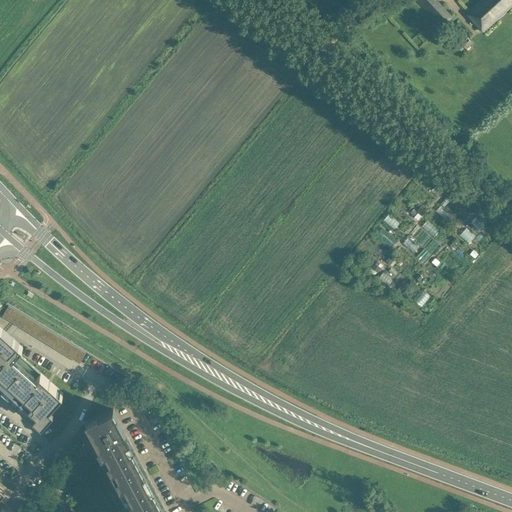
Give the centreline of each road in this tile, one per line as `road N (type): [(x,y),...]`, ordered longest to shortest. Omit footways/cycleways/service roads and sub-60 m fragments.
road 1 (track): [(264,0),(511,206)]
road 2 (tertiary): [(511,502),(308,423),(218,375)]
road 3 (tertiary): [(218,375),(49,242),(18,208)]
road 4 (tertiary): [(6,238),(144,340),(218,375)]
road 5 (unknown): [(130,408),(98,413),(89,433),(121,511)]
